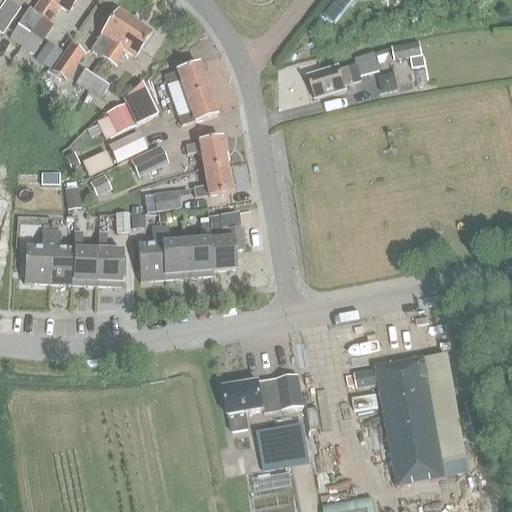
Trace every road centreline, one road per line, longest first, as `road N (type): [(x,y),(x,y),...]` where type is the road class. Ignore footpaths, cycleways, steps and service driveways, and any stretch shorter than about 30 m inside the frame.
road 1 (unclassified): [(292,322),(103,343),(0,342)]
road 2 (residential): [(292,322),(245,75)]
road 3 (unclassified): [(511,273),(292,322)]
